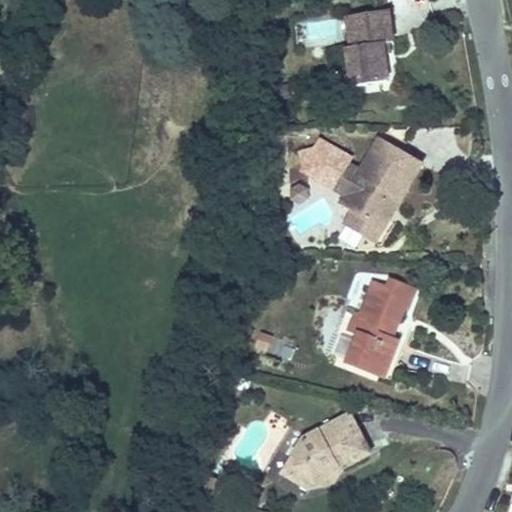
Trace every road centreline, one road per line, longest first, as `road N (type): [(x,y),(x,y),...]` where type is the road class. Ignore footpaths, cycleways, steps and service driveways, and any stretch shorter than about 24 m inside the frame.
road 1 (residential): [(511,265),(508,177),(478,0)]
road 2 (residential): [(463,511),(493,432),(511,270)]
